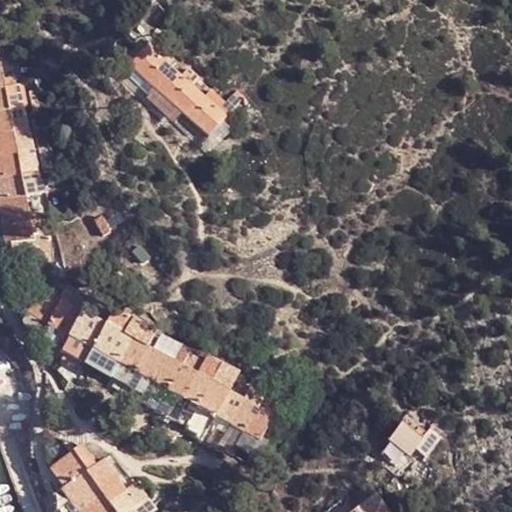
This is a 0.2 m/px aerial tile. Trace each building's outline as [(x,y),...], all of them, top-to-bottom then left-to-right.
[(140,72),(153,86),(166,73),(153,60),(140,72)] [(18,80),(16,61),(2,62),(4,82),(18,80)] [(180,86),(166,73),(153,86),(150,88),(164,102),(180,86)] [(20,85),(4,87),(9,111),(13,131),(28,127),(20,85)] [(164,102),(178,115),(195,99),(180,86),(164,102)] [(0,87),(0,112),(9,111),(4,87),(0,87)] [(142,97),(156,110),(164,102),(150,88),(142,97)] [(195,99),(178,115),(206,141),(221,125),(195,99)] [(156,110),(170,123),(178,115),(164,102),(156,110)] [(0,112),(0,133),(13,131),(9,111),(0,112)] [(197,150),(206,141),(178,115),(170,123),(197,150)] [(13,131),(18,153),(33,151),(28,127),(13,131)] [(0,133),(0,156),(18,153),(13,131),(0,133)] [(18,153),(22,174),(36,171),(33,151),(18,153)] [(0,156),(0,177),(22,174),(18,153),(0,156)] [(0,177),(0,199),(27,195),(22,174),(0,177)] [(0,199),(0,214),(1,221),(31,217),(27,195),(0,199)] [(46,216),(31,217),(35,240),(50,237),(46,216)] [(1,221),(6,245),(10,244),(35,240),(31,217),(1,221)] [(10,244),(12,255),(51,249),(50,237),(35,240),(10,244)] [(61,304),(40,293),(31,289),(21,308),(30,311),(27,317),(48,329),(61,304)] [(64,296),(61,304),(48,329),(69,340),(83,315),(86,307),(64,296)] [(114,313),(106,327),(128,339),(136,324),(114,313)] [(83,315),(69,340),(92,352),(106,327),(83,315)] [(157,335),(136,324),(128,339),(132,341),(150,351),(157,335)] [(106,327),(92,352),(118,366),(132,341),(128,339),(106,327)] [(157,335),(150,351),(165,359),(175,364),(183,347),(157,335)] [(132,341),(118,366),(135,376),(150,351),(132,341)] [(183,347),(175,364),(179,366),(185,370),(190,359),(193,353),(183,347)] [(150,351),(135,376),(150,383),(165,359),(150,351)] [(150,383),(166,392),(179,366),(175,364),(165,359),(150,383)] [(197,376),(202,366),(190,359),(185,370),(197,376)] [(197,376),(183,402),(198,410),(214,385),(231,394),(239,377),(204,360),(202,366),(197,376)] [(183,402),(197,376),(185,370),(179,366),(166,392),(183,402)] [(214,385),(198,410),(216,420),(231,394),(214,385)] [(249,391),(244,401),(229,427),(245,435),(259,408),(262,401),(263,399),(249,391)] [(244,401),(231,394),(216,420),(229,427),(244,401)] [(262,401),(259,408),(276,418),(280,410),(262,401)] [(245,435),(262,444),(276,418),(259,408),(245,435)] [(403,426),(391,444),(412,457),(413,454),(423,439),(403,426)] [(413,454),(417,457),(428,442),(423,439),(413,454)] [(381,457),(402,470),(412,457),(391,444),(381,457)] [(49,473),(63,491),(87,472),(74,454),(61,462),(49,473)] [(62,492),(75,511),(84,511),(105,496),(117,511),(130,511),(147,499),(136,482),(123,493),(100,461),(87,472),(63,491),(62,492)] [(84,511),(117,511),(105,496),(84,511)] [(388,511),(377,498),(361,511),(388,511)]
